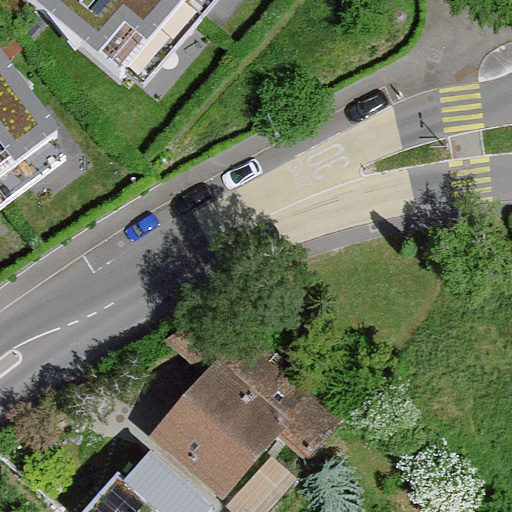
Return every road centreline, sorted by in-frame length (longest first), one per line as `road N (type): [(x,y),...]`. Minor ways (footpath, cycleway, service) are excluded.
road 1 (tertiary): [(304,193),(254,212),(0,370)]
road 2 (tertiary): [(511,92),(381,137),(304,193)]
road 3 (tertiary): [(304,193),(511,176)]
